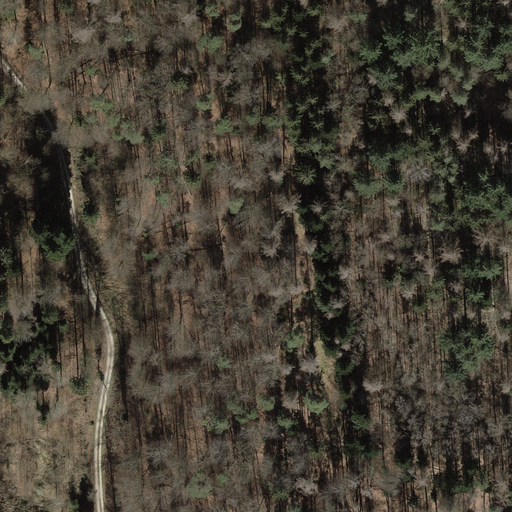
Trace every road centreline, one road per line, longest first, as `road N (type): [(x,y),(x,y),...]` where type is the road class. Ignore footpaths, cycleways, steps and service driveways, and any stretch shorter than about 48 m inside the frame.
road 1 (track): [(105,511),(100,428),(115,349),(110,327),(83,266),(62,141),(0,52)]
road 2 (track): [(511,75),(384,0)]
